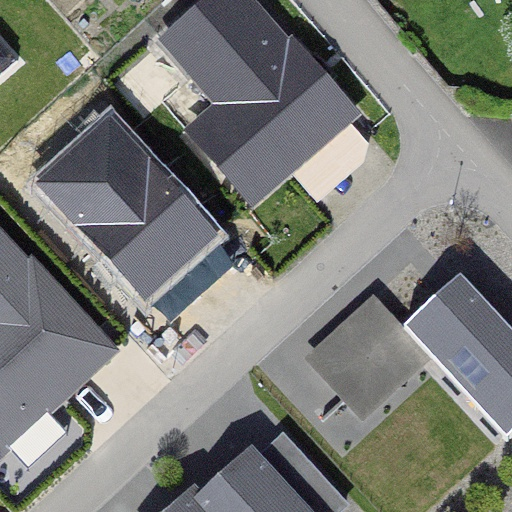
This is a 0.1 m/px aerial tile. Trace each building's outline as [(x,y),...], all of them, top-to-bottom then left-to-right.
[(254,205),(356,117),(254,0),(195,0),(152,37),(212,106),(187,128),(254,205)] [(113,112),(42,178),(156,300),(227,234),(113,112)] [(30,273),(0,241),(0,456),(1,458),(112,354),(33,270),(30,273)] [(511,348),(460,294),(415,337),(511,439),(511,348)] [(227,487),(204,509),(197,502),(186,511),(304,511),(255,461),(227,487)]
